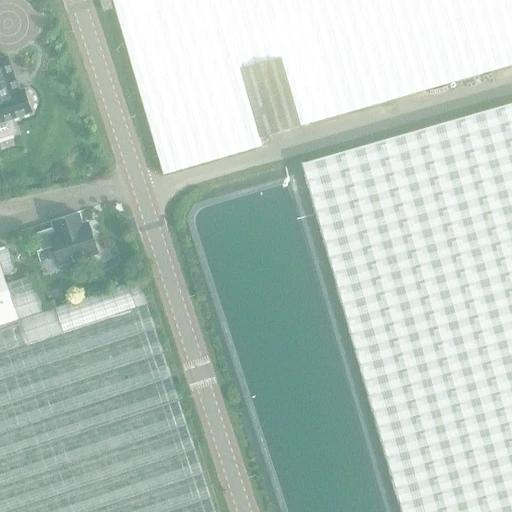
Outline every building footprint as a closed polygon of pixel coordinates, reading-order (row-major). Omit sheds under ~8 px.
[(110,0),(100,0),(104,11),(113,8),(110,0)] [(511,0),(113,0),(164,174),(262,146),(260,138),(511,64),(511,0)] [(31,112),(31,109),(33,102),(31,95),(25,92),(24,89),(19,91),(7,56),(0,58),(0,137),(14,133),(10,119),(31,112)] [(511,511),(511,100),(495,105),(301,160),(402,511),(511,511)] [(97,253),(87,223),(81,225),(77,213),(51,222),(53,227),(34,233),(40,251),(53,247),(59,265),(97,253)] [(0,326),(42,313),(35,287),(31,275),(5,284),(0,269),(0,326)] [(0,511),(214,511),(175,394),(138,282),(42,313),(0,326),(0,511)]
